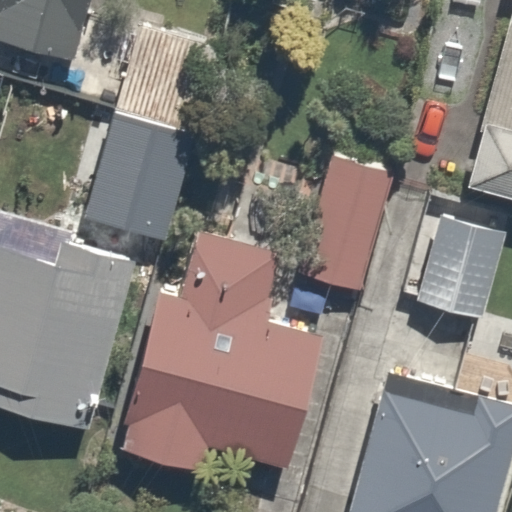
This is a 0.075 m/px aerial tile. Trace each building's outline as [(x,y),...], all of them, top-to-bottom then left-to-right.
[(0,0),(0,28),(75,49),(88,0),(0,0)] [(511,12),(504,11),(466,166),(511,177),(511,12)] [(207,27),(135,13),(118,102),(190,116),(207,27)] [(389,155),(330,142),(303,263),(362,276),(389,155)] [(511,270),(511,212),(426,193),(404,290),(503,312),(511,270)] [(0,384),(94,408),(133,252),(0,218),(0,384)] [(272,293),(280,234),(191,221),(182,280),(157,277),(133,442),(209,453),(213,430),(297,442),(317,300),(272,293)] [(494,511),(511,440),(511,386),(381,355),(343,511),(494,511)]
